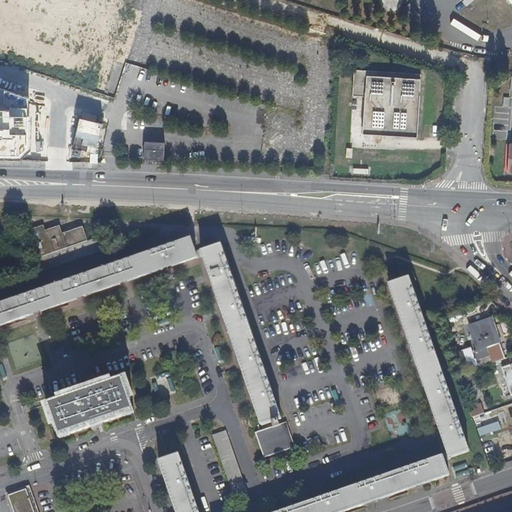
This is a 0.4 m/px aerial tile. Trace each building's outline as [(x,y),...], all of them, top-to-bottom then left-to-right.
[(119,8),(121,0),(0,0),(0,59),(93,86),(102,55),(120,60),(133,12),(119,8)] [(378,0),(388,13),(405,1),(403,0),(378,0)] [(421,74),(354,70),(352,95),(365,96),(362,133),(417,137),(421,74)] [(12,235),(21,263),(79,244),(74,229),(53,236),(51,229),(38,234),(35,227),(12,235)] [(21,263),(25,274),(105,248),(101,237),(79,244),(21,263)] [(188,254),(184,239),(0,301),(0,324),(19,318),(18,316),(42,308),(43,310),(62,304),(61,302),(85,294),(86,293),(87,295),(106,289),(105,287),(129,279),(130,281),(151,274),(150,272),(172,265),(172,266),(190,261),(188,254)] [(276,419),(214,246),(194,252),(196,259),(199,268),(201,267),(222,326),(220,327),(230,354),(232,353),(253,413),(251,414),(256,427),(266,424),(268,428),(251,434),(260,458),(291,447),(282,423),(275,425),(273,420),(276,419)] [(196,259),(194,252),(188,254),(190,261),(196,259)] [(475,448),(414,272),(393,280),(398,295),(400,295),(410,323),(420,353),(419,354),(428,380),(430,379),(436,395),(451,439),(449,439),(455,455),(475,448)] [(486,317),(463,325),(471,349),(468,350),(471,360),(485,355),(482,346),(495,342),(486,317)] [(511,361),(497,367),(506,394),(511,392),(511,361)] [(169,372),(154,377),(160,397),(175,393),(169,372)] [(42,404),(53,439),(127,413),(116,379),(105,382),(105,380),(51,398),(52,401),(42,404)] [(468,408),(472,418),(484,413),(480,404),(468,408)] [(479,438),(502,430),(499,421),(476,430),(479,438)] [(221,432),(208,436),(233,510),(247,505),(221,432)] [(193,511),(174,455),(162,459),(153,461),(158,475),(160,475),(173,511),(334,511),(339,511),(340,511),(359,506),(358,504),(382,495),(383,497),(402,491),(402,489),(426,480),(426,482),(444,476),(436,456),(273,511),(193,511)] [(31,511),(23,490),(2,497),(6,511),(31,511)] [(511,490),(448,511),(489,511),(511,504),(511,490)]
